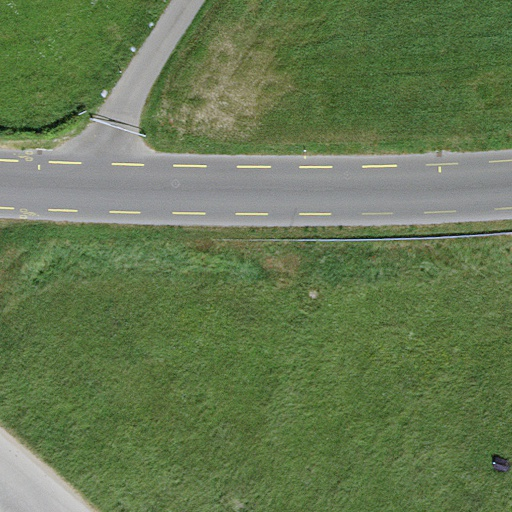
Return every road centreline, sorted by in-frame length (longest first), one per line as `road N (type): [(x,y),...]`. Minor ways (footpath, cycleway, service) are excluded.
road 1 (tertiary): [(0,180),(511,185)]
road 2 (track): [(91,185),(106,143),(193,0)]
